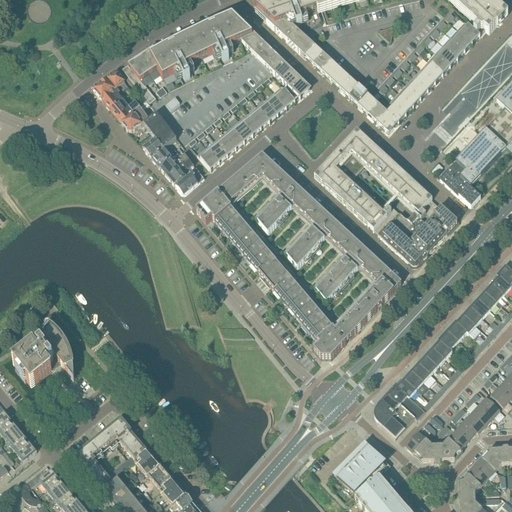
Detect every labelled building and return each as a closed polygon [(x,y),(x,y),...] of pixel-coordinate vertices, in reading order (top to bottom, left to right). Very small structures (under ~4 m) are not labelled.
[(272,0),(253,8),(261,14),(258,16),(266,24),(282,39),(283,38),(286,41),(286,42),(300,55),(304,59),(305,58),(314,48),(313,47),(312,48),(285,23),(306,16),(317,12),(324,10),(338,6),(352,1),(356,0),(450,0),(456,5),(466,15),(485,32),(489,36),(507,16),(495,5),(494,6),(488,0),(272,0)] [(453,18),(450,15),(445,21),(448,24),(453,18)] [(283,66),(283,65),(280,61),(266,48),(265,48),(261,45),(262,44),(250,32),(242,25),(239,26),(232,19),(215,26),(215,25),(208,28),(208,29),(174,46),(174,45),(167,48),(168,49),(156,55),(153,51),(143,58),(143,57),(142,58),(143,58),(123,72),(122,71),(122,72),(150,106),(156,101),(145,88),(160,77),(163,81),(179,73),(184,82),(189,79),(185,70),(218,53),(223,62),(228,59),(224,50),(240,42),(273,74),(273,75),(273,76),(283,66)] [(441,32),(446,26),(443,23),(438,29),(441,32)] [(456,32),(471,46),(478,38),(479,39),(480,38),(464,24),(456,32)] [(392,29),(379,33),(378,34),(378,35),(389,45),(390,45),(390,44),(393,30),(393,29),(392,29)] [(433,40),(439,34),(436,31),(430,37),(433,40)] [(464,54),(471,46),(456,32),(449,40),(464,54)] [(445,37),(438,44),(442,48),(456,62),(464,54),(449,40),(449,41),(445,37)] [(428,39),(423,45),(426,48),(432,42),(428,39)] [(437,44),(430,52),(435,56),(434,56),(449,70),(449,69),(456,62),(442,48),(437,44)] [(419,56),(424,50),(421,47),(416,53),(419,56)] [(314,48),(305,58),(314,66),(323,56),(314,48)] [(411,64),(417,58),(414,55),(408,61),(411,64)] [(314,66),(322,74),(331,64),(323,56),(314,66)] [(427,65),(441,78),(449,70),(434,56),(427,65)] [(406,63),(401,69),(404,72),(409,66),(406,63)] [(322,74),(331,82),(340,72),(331,64),(322,74)] [(434,86),(441,78),(427,65),(419,72),(434,86)] [(283,66),(273,76),(282,84),(291,74),(283,66)] [(399,71),(394,77),(397,80),(402,74),(399,71)] [(337,88),(341,91),(350,81),(340,72),(331,82),(332,83),(337,88)] [(412,80),(427,94),(434,86),(419,72),(412,80)] [(93,92),(102,104),(117,91),(119,88),(124,84),(117,74),(95,90),(93,92)] [(290,92),(300,82),(291,74),(282,84),(290,92)] [(389,88),(395,82),(392,79),(386,85),(389,88)] [(419,102),(427,94),(412,80),(405,88),(419,102)] [(341,91),(350,99),(359,89),(350,81),(341,91)] [(300,82),(290,92),(300,101),(301,101),(300,100),(308,93),(309,92),(308,90),(300,82)] [(124,84),(119,88),(123,93),(128,88),(124,84)] [(261,86),(255,91),(258,94),(264,89),(261,86)] [(382,96),(387,90),(384,87),(379,93),(382,96)] [(273,96),(285,111),(294,105),(294,106),(295,105),(282,88),(273,96)] [(398,96),(412,110),(419,102),(405,88),(398,96)] [(460,181),(470,190),(505,152),(511,158),(511,88),(497,105),(505,112),(455,165),(455,166),(465,175),(460,181)] [(162,89),(159,92),(156,94),(160,100),(167,95),(162,89)] [(350,99),(358,107),(368,98),(359,89),(350,99)] [(117,91),(102,104),(110,112),(123,101),(118,96),(120,94),(117,91)] [(253,93),(247,98),(249,101),(256,96),(253,93)] [(375,104),(380,98),(377,95),(372,101),(375,104)] [(277,118),(285,111),(273,96),(264,103),(277,118)] [(405,118),(412,110),(398,96),(390,104),(405,118)] [(123,101),(110,112),(120,124),(138,109),(146,102),(142,98),(129,109),(123,101)] [(358,107),(359,108),(367,116),(376,106),(368,98),(358,107)] [(175,99),(174,100),(166,106),(171,113),(180,105),(175,99)] [(245,100),(238,105),(241,108),(247,103),(245,100)] [(146,102),(138,109),(142,114),(150,108),(146,102)] [(256,109),(269,125),(277,118),(264,103),(256,109)] [(383,112),(387,116),(398,126),(398,125),(405,118),(390,104),(383,112)] [(236,106),(230,111),(233,115),(239,110),(236,106)] [(367,116),(378,126),(387,116),(383,112),(376,106),(367,116)] [(143,126),(149,122),(142,114),(138,109),(120,124),(128,134),(132,134),(143,126)] [(260,132),(269,125),(256,109),(248,116),(260,132)] [(228,113),(222,118),(224,121),(230,117),(228,113)] [(143,151),(145,153),(151,161),(164,150),(165,151),(174,143),(176,142),(169,132),(157,116),(149,122),(143,126),(144,126),(143,126),(145,128),(155,142),(145,149),(143,151)] [(239,123),(252,139),(260,132),(248,116),(239,123)] [(390,134),(398,126),(387,116),(378,126),(386,133),(389,135),(390,134)] [(219,120),(213,125),(216,128),(222,123),(219,120)] [(243,145),(252,139),(239,123),(231,130),(243,145)] [(211,127),(205,132),(207,135),(214,130),(211,127)] [(222,137),(235,152),(243,145),(231,130),(222,137)] [(388,211),(384,216),(349,183),(365,167),(422,220),(426,216),(422,213),(431,203),(367,144),(357,134),(358,133),(357,132),(314,178),(315,179),(316,178),(337,198),(369,227),(368,228),(374,233),(392,214),(388,211)] [(203,134),(197,139),(199,142),(205,137),(203,134)] [(227,159),(235,152),(222,137),(214,144),(227,159)] [(197,144),(194,141),(188,146),(191,149),(197,144)] [(206,150),(218,166),(227,159),(214,144),(206,150)] [(159,171),(171,161),(171,162),(179,156),(176,152),(169,157),(164,150),(163,151),(151,161),(159,171)] [(210,172),(218,166),(206,150),(197,158),(210,174),(211,173),(210,172)] [(174,166),(171,162),(171,161),(159,171),(167,180),(189,162),(184,156),(178,162),(178,163),(174,166)] [(351,239),(318,209),(297,190),(281,175),(262,157),(218,195),(196,214),(206,226),(212,221),(271,289),(319,347),(313,352),(321,361),(331,361),(351,340),(378,311),(378,312),(379,311),(379,310),(381,308),(382,307),(389,299),(401,286),(351,239)] [(167,180),(175,189),(186,180),(183,176),(186,173),(187,174),(194,168),(189,162),(167,180)] [(440,182),(460,201),(470,190),(460,181),(465,175),(455,166),(440,182)] [(196,171),(186,180),(175,189),(181,196),(185,197),(204,181),(196,171)] [(481,200),(470,190),(460,201),(469,209),(473,209),(481,200)] [(456,227),(455,223),(448,216),(440,209),(427,223),(433,228),(434,226),(437,228),(446,237),(456,227)] [(427,223),(425,226),(414,216),(407,223),(414,229),(412,230),(416,234),(418,233),(420,235),(413,243),(416,245),(429,256),(446,237),(437,228),(434,226),(433,228),(427,223)] [(413,269),(417,269),(423,263),(425,262),(427,260),(428,257),(429,256),(416,245),(413,243),(420,235),(418,233),(416,234),(412,230),(414,229),(407,223),(405,223),(400,218),(389,229),(387,227),(378,237),(387,245),(388,247),(397,255),(413,269)] [(505,269),(497,277),(509,288),(511,285),(511,275),(508,272),(508,271),(505,269)] [(511,290),(509,288),(497,277),(497,278),(493,283),(494,284),(492,286),(504,297),(511,290)] [(497,305),(504,297),(492,286),(489,289),(488,288),(484,293),(497,305)] [(490,313),(497,305),(484,293),(479,298),(480,299),(478,302),(490,313)] [(469,309),(482,321),(490,313),(478,302),(475,305),(474,304),(469,309)] [(475,328),(482,321),(469,309),(465,314),(466,315),(463,317),(475,328)] [(510,317),(508,316),(501,324),(504,326),(511,319),(510,317)] [(460,319),(455,324),(455,325),(466,335),(473,342),(481,333),(475,328),(463,317),(461,320),(460,319)] [(47,329),(39,339),(43,345),(35,351),(33,350),(13,366),(31,389),(52,373),(51,372),(53,370),(53,371),(57,368),(56,367),(60,365),(74,383),(74,376),(74,369),(72,363),(72,360),(69,353),(68,350),(67,348),(65,344),(62,341),(61,339),(59,337),(57,335),(53,331),(50,329),(51,328),(51,327),(51,326),(51,325),(50,324),(49,324),(48,324),(47,324),(46,324),(46,325),(45,326),(45,327),(46,328),(47,329)] [(497,334),(504,326),(501,324),(494,331),(497,334)] [(455,325),(439,342),(450,352),(466,335),(455,325)] [(490,342),(497,334),(494,331),(487,339),(490,342)] [(483,350),(490,342),(487,339),(480,347),(483,350)] [(432,351),(444,362),(452,354),(450,352),(439,342),(434,347),(435,348),(432,351)] [(480,347),(472,356),(475,359),(483,350),(480,347)] [(437,369),(444,362),(432,351),(430,353),(429,352),(424,357),(437,369)] [(475,359),(472,356),(464,365),(467,368),(475,359)] [(430,377),(437,369),(424,357),(420,362),(421,364),(418,366),(430,377)] [(503,373),(509,367),(505,364),(500,370),(503,373)] [(460,376),(467,368),(464,365),(456,373),(460,376)] [(415,368),(410,373),(423,385),(429,390),(436,382),(430,377),(418,366),(416,369),(415,368)] [(416,393),(423,385),(410,373),(405,378),(406,379),(404,382),(416,393)] [(453,384),(460,376),(456,373),(449,381),(453,384)] [(494,376),(489,381),(492,385),(498,379),(494,376)] [(446,391),(453,384),(449,381),(442,388),(446,391)] [(487,390),(492,385),(489,381),(484,387),(487,390)] [(511,400),(511,386),(507,381),(498,390),(511,402),(511,400)] [(396,388),(409,400),(416,393),(404,382),(401,384),(400,383),(396,388)] [(374,415),(374,416),(374,417),(374,418),(374,419),(375,420),(375,421),(375,422),(376,423),(377,424),(377,425),(378,425),(378,426),(395,442),(415,420),(416,421),(418,422),(425,414),(422,411),(409,400),(396,388),(377,408),(377,409),(376,410),(375,410),(375,411),(375,412),(374,413),(374,414),(374,415)] [(439,399),(446,391),(442,388),(435,396),(439,399)] [(502,411),(511,402),(498,390),(490,399),(502,411)] [(476,395),(471,401),(474,405),(479,399),(476,395)] [(435,396),(428,404),(431,407),(439,399),(435,396)] [(486,400),(478,409),(492,422),(500,413),(486,400)] [(469,410),(474,405),(471,401),(465,407),(469,410)] [(431,407),(428,404),(422,411),(425,414),(431,407)] [(0,435),(2,437),(1,438),(14,453),(17,456),(17,457),(23,465),(32,458),(37,454),(30,446),(28,447),(26,444),(27,442),(14,427),(13,428),(10,425),(12,423),(5,415),(6,414),(0,407),(0,435)] [(478,409),(471,416),(485,429),(492,422),(478,409)] [(462,411),(456,417),(460,420),(465,414),(462,411)] [(471,416),(464,424),(476,435),(478,437),(485,429),(471,416)] [(455,425),(460,420),(456,417),(451,422),(455,425)] [(433,419),(431,422),(431,424),(437,430),(440,430),(443,427),(443,424),(436,419),(433,419)] [(134,464),(147,453),(130,434),(122,423),(110,433),(117,441),(131,459),(119,469),(123,473),(134,464)] [(464,424),(456,433),(468,444),(473,439),(476,435),(464,424)] [(446,428),(442,433),(445,436),(450,431),(446,428)] [(110,433),(86,452),(93,461),(117,441),(110,433)] [(456,433),(448,441),(461,453),(468,444),(456,433)] [(418,435),(405,449),(413,456),(426,442),(418,435)] [(442,448),(437,448),(438,465),(440,465),(442,463),(455,463),(454,459),(461,453),(448,441),(442,448)] [(426,442),(413,456),(413,457),(415,455),(421,461),(421,464),(434,463),(436,465),(438,465),(437,448),(432,448),(426,442)] [(336,475),(334,478),(335,479),(353,497),(374,481),(376,478),(383,472),(385,474),(384,475),(390,469),(374,453),(372,455),(362,445),(361,446),(364,448),(338,473),(337,472),(335,474),(336,475)] [(0,456),(1,455),(11,467),(14,465),(0,448),(0,456)] [(481,460),(481,461),(495,474),(501,467),(506,467),(505,450),(503,450),(501,452),(489,452),(489,456),(483,462),(481,460)] [(107,478),(93,461),(86,452),(74,462),(83,472),(99,493),(111,483),(123,473),(119,469),(107,478)] [(134,464),(141,473),(154,462),(147,453),(134,464)] [(481,461),(474,468),(488,481),(495,474),(481,461)] [(141,473),(148,480),(161,469),(154,462),(141,473)] [(0,479),(8,474),(4,468),(0,470),(0,479)] [(474,468),(467,476),(481,489),(488,481),(474,468)] [(46,469),(26,485),(25,487),(24,488),(23,490),(30,493),(30,491),(39,484),(51,474),(46,469)] [(168,479),(164,474),(162,471),(161,469),(148,480),(160,494),(161,493),(160,493),(172,483),(168,479)] [(52,473),(51,474),(39,484),(61,511),(84,511),(77,503),(76,505),(73,501),(75,500),(62,484),(60,485),(58,482),(59,481),(52,473)] [(131,474),(128,477),(134,485),(138,482),(136,477),(131,474)] [(460,497),(458,499),(458,501),(460,501),(475,500),(475,498),(475,495),(481,489),(467,476),(468,478),(463,484),(459,484),(460,497)] [(172,483),(168,479),(172,483),(160,493),(161,493),(160,494),(166,502),(179,491),(172,483)] [(101,494),(108,503),(125,489),(118,480),(101,494)] [(374,481),(353,497),(355,499),(358,501),(357,501),(365,511),(400,511),(378,484),(377,485),(374,481)] [(108,503),(115,511),(132,498),(125,489),(108,503)] [(166,502),(173,509),(186,498),(179,491),(166,502)] [(29,495),(22,495),(22,497),(23,498),(23,499),(24,501),(25,502),(26,503),(27,505),(28,506),(30,507),(32,508),(34,508),(36,508),(37,508),(38,508),(39,508),(40,508),(41,507),(42,507),(42,506),(43,506),(39,501),(39,500),(38,501),(37,501),(36,501),(35,501),(34,501),(33,500),(32,500),(31,499),(30,498),(30,497),(30,496),(29,496),(29,495)] [(115,511),(133,511),(140,507),(132,498),(115,511)] [(185,511),(192,506),(186,498),(173,509),(170,511),(169,511),(176,511),(177,511),(178,511),(185,511)] [(460,501),(458,501),(458,503),(460,505),(460,511),(481,511),(482,511),(475,505),(475,502),(475,500),(460,501)]
